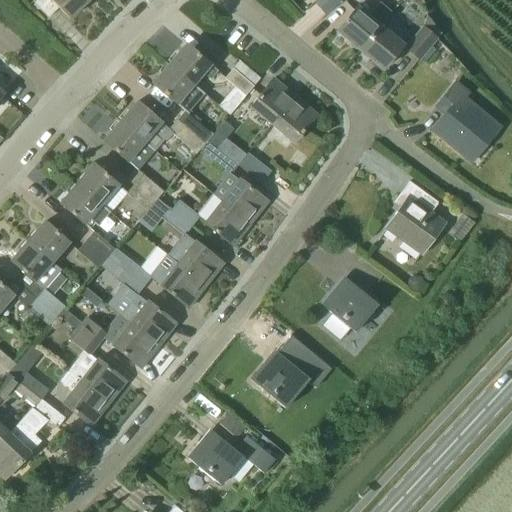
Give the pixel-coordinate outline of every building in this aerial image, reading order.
[(69,18),(87,0),(34,0),(33,2),(48,18),(59,8),(69,18)] [(326,15),(343,0),(315,0),(314,2),(326,15)] [(337,31),(359,50),(391,12),(379,2),(368,16),(357,7),(337,31)] [(423,26),(404,48),(419,61),(438,38),(437,37),(441,34),(427,16),(423,26)] [(380,26),(359,50),(382,69),(403,45),(380,26)] [(187,44),(170,64),(193,84),(203,73),(211,79),(218,71),(187,44)] [(177,120),(205,144),(207,141),(213,134),(187,114),(203,94),(192,86),(193,84),(170,64),(153,83),(185,110),(177,120)] [(233,68),(224,78),(245,96),(254,86),(233,68)] [(271,124),(294,95),(273,78),(249,106),(271,124)] [(434,107),(445,116),(434,130),(466,157),(483,137),(488,140),(498,128),(464,100),(470,93),(455,81),(434,107)] [(294,95),(271,124),(293,142),(317,114),(294,95)] [(199,150),(205,144),(177,120),(170,129),(137,102),(120,122),(145,141),(153,131),(166,142),(173,134),(196,153),(199,150)] [(213,134),(207,141),(217,148),(233,128),(224,121),(213,135),(213,134)] [(155,150),(120,122),(104,140),(138,170),(155,150)] [(205,144),(199,150),(228,174),(229,173),(231,174),(238,166),(238,165),(217,148),(207,141),(205,144)] [(248,153),(238,165),(238,166),(261,184),(271,171),(248,153)] [(155,201),(135,183),(127,193),(94,164),(77,184),(110,213),(121,200),(141,218),(155,201)] [(135,183),(155,201),(163,192),(143,174),(135,183)] [(240,178),(223,201),(251,222),(268,200),(240,178)] [(438,202),(409,182),(393,203),(401,208),(386,228),(421,254),(444,223),(430,213),(438,202)] [(110,213),(77,184),(60,204),(90,229),(95,224),(97,226),(110,213)] [(179,200),(172,209),(193,225),(200,217),(179,200)] [(251,222),(223,201),(206,222),(233,244),(251,222)] [(193,225),(172,209),(171,210),(168,208),(161,217),(182,234),(184,236),(185,235),(193,225)] [(475,224),(462,214),(447,234),(460,244),(475,224)] [(45,222),(28,241),(52,262),(68,243),(45,222)] [(107,259),(107,258),(114,249),(93,231),(85,241),(107,259)] [(166,254),(206,285),(223,262),(195,240),(194,242),(185,235),(184,236),(182,234),(166,254)] [(61,270),(28,241),(12,260),(44,289),(36,299),(56,317),(58,315),(63,308),(64,307),(44,290),(61,270)] [(100,266),(107,259),(85,241),(77,251),(97,268),(100,266)] [(189,307),(206,285),(166,254),(150,275),(131,261),(124,270),(144,286),(151,278),(189,307)] [(123,271),(107,258),(107,259),(100,266),(117,279),(116,280),(136,295),(144,286),(124,270),(123,271)] [(420,277),(414,276),(409,279),(408,285),(411,290),(417,292),(422,288),(423,282),(420,277)] [(0,283),(0,308),(13,294),(0,283)] [(82,285),(77,292),(95,307),(101,301),(82,285)] [(378,305),(356,287),(348,296),(338,288),(322,306),(354,333),(378,305)] [(49,326),(56,317),(36,299),(21,318),(32,327),(40,318),(49,326)] [(131,303),(121,315),(158,345),(176,322),(148,300),(140,311),(131,303)] [(63,308),(58,315),(76,329),(81,322),(63,308)] [(141,367),(158,345),(121,315),(120,316),(119,315),(105,333),(85,317),(81,322),(76,329),(98,346),(105,337),(141,367)] [(98,346),(76,329),(67,339),(83,352),(89,357),(90,355),(98,346)] [(331,369),(291,336),(290,337),(290,338),(277,354),(277,353),(253,381),(285,407),(307,380),(316,387),(331,369)] [(0,366),(8,373),(9,372),(17,364),(0,350),(0,366)] [(75,362),(68,371),(109,404),(126,382),(98,359),(97,360),(88,372),(75,362)] [(9,372),(42,399),(49,391),(25,372),(26,371),(17,364),(9,372)] [(0,382),(8,373),(0,366),(0,382)] [(92,425),(109,404),(68,371),(59,382),(72,392),(63,403),(92,425)] [(0,382),(0,401),(1,402),(3,400),(4,401),(7,398),(8,399),(14,391),(34,406),(32,408),(34,409),(42,399),(9,372),(0,382)] [(34,409),(32,408),(9,433),(0,442),(0,474),(4,479),(41,441),(34,435),(47,420),(56,428),(65,418),(41,400),(34,409)] [(245,428),(227,413),(218,424),(236,439),(245,428)] [(0,442),(9,433),(0,424),(0,442)] [(235,450),(211,431),(188,459),(220,485),(229,475),(238,482),(253,465),(263,474),(275,459),(247,436),(235,450)]
